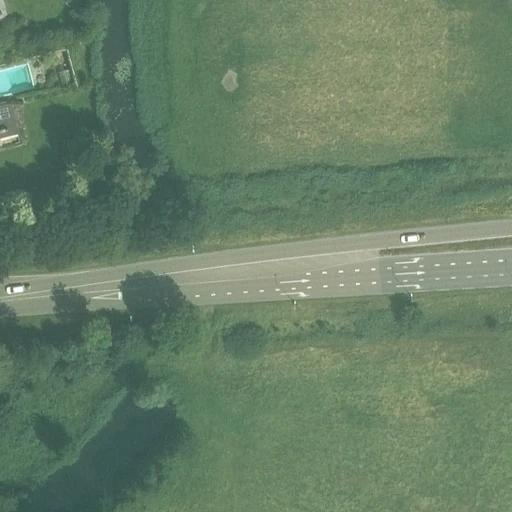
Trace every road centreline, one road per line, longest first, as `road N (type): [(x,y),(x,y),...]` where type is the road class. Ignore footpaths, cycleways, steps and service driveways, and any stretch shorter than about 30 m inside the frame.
road 1 (tertiary): [(511,228),(363,241),(26,297)]
road 2 (tertiary): [(26,297),(511,267)]
